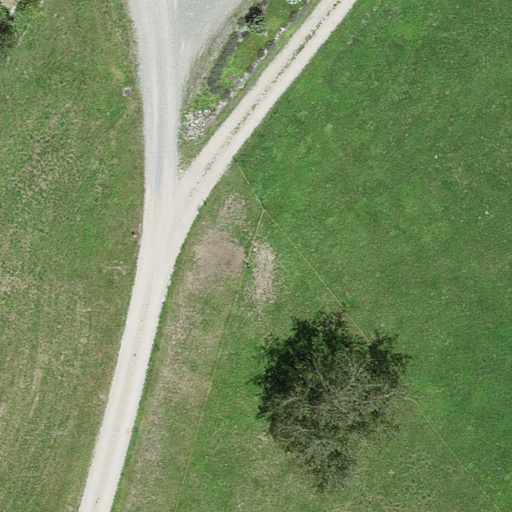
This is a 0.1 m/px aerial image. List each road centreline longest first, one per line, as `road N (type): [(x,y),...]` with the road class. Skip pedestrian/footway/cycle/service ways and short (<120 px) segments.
road 1 (track): [(88,511),(150,252),(338,0)]
road 2 (unknown): [(178,210),(158,51),(137,0)]
